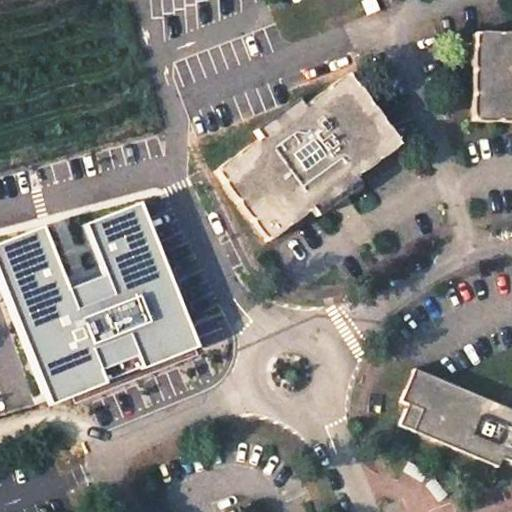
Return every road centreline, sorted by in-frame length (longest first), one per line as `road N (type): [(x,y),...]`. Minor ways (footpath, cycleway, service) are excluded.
road 1 (residential): [(253,388),(103,452),(126,511)]
road 2 (residential): [(511,247),(473,251),(418,280),(326,349)]
road 3 (residential): [(167,171),(248,320),(270,337)]
